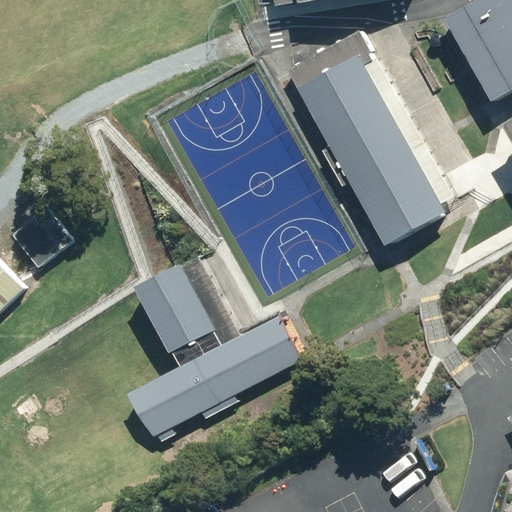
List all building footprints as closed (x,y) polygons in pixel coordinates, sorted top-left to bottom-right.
[(280,0),(282,9),(340,0),(280,0)] [(511,0),(474,0),(451,13),(498,93),(511,85),(511,0)] [(446,200),(457,194),(362,29),(295,68),(337,143),(328,148),(348,182),(355,178),(390,239),(449,205),(446,200)] [(16,233),(42,265),(75,238),(49,206),(16,233)] [(241,401),(237,392),(306,357),(284,312),(244,332),(203,251),(186,260),(184,257),(141,279),(175,346),(178,345),(186,361),(135,386),(162,440),(179,431),(175,424),(205,408),(210,417),(241,401)] [(0,257),(0,310),(27,284),(0,257)]
